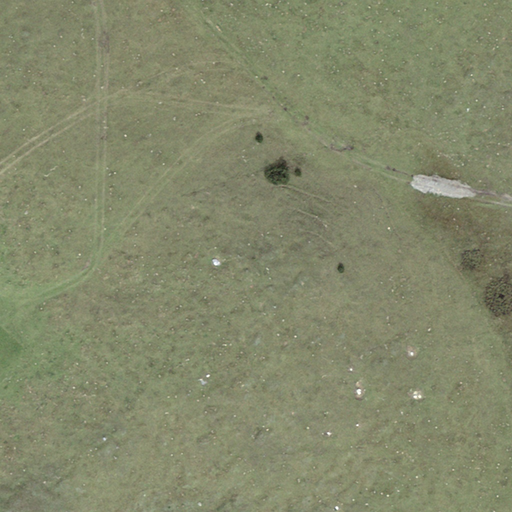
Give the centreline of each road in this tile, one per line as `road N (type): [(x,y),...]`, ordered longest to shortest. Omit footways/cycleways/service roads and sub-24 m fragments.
road 1 (track): [(511,202),(448,189),(352,153),(296,116),(172,0)]
road 2 (track): [(94,0),(99,246),(91,267),(35,299),(0,339)]
